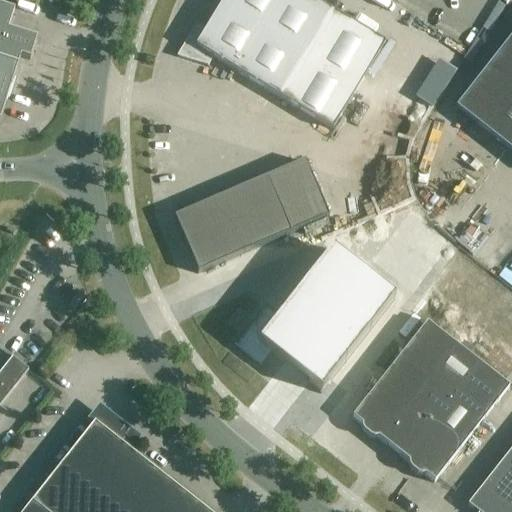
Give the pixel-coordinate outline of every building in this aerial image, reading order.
[(333,7),(322,0),(222,0),(207,27),(196,22),(178,55),(210,63),(212,59),(228,69),(281,101),(332,132),(387,39),(336,8),(333,7)] [(29,62),(36,41),(7,32),(14,13),(0,8),(0,120),(20,59),(29,62)] [(511,148),(511,43),(461,108),(511,148)] [(199,274),(254,249),(291,233),(309,225),(327,217),(324,209),(308,173),(303,162),(285,170),(275,175),(267,178),(243,189),(234,193),(230,195),(175,219),(199,274)] [(264,310),(234,349),(260,371),(271,358),(320,395),(394,301),(331,251),(277,320),(264,310)] [(389,372),(438,411),(471,437),(508,390),(426,325),(389,372)] [(10,362),(0,374),(0,407),(26,374),(10,362)] [(401,458),(438,411),(389,372),(352,420),(361,427),(362,431),(363,434),(370,439),(373,440),(377,440),(401,458)] [(434,484),(471,437),(438,411),(401,458),(408,464),(409,468),(411,471),(417,476),(421,478),(424,477),(434,484)] [(204,511),(124,448),(129,441),(100,418),(25,511),(204,511)] [(511,511),(511,450),(467,507),(473,511),(511,511)]
